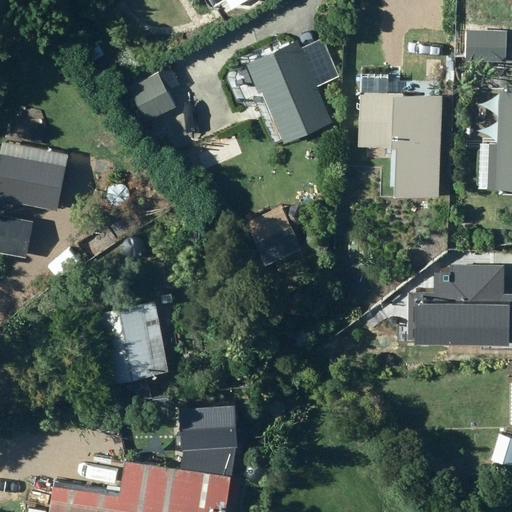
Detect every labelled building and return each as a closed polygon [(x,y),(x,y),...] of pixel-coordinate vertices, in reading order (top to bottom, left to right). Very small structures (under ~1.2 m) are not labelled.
[(221,0),(228,11),(247,0),(221,0)] [(464,62),(504,64),(506,33),(465,31),(464,62)] [(261,95),(282,145),(331,126),(315,87),(338,78),(323,40),(297,50),(294,43),(243,63),(257,97),(261,95)] [(157,75),(124,93),(142,125),(175,108),(157,75)] [(238,96),(245,96),(250,92),(250,84),(245,79),(238,79),(233,84),(233,91),(238,96)] [(497,94),(496,146),(488,146),(487,191),(511,191),(511,86),(507,87),(507,94),(497,94)] [(355,149),(388,149),(388,152),(392,152),(391,199),(438,200),(441,96),(357,94),(355,149)] [(487,130),(491,122),(488,114),(481,110),(473,113),(469,120),(471,128),(479,132),(487,130)] [(66,156),(0,142),(0,144),(0,202),(55,213),(66,156)] [(0,219),(0,254),(26,258),(31,224),(0,219)] [(399,339),(511,340),(511,299),(493,299),(493,274),(435,273),(434,298),(400,298),(399,339)] [(160,297),(161,304),(170,303),(169,296),(160,297)] [(153,303),(93,315),(99,344),(95,344),(97,356),(101,355),(107,386),(130,381),(134,399),(149,396),(145,377),(167,372),(153,303)] [(190,412),(192,429),(245,421),(243,404),(190,412)] [(245,430),(196,434),(197,451),(247,447),(245,430)] [(224,511),(229,480),(122,463),(117,498),(51,488),(47,511),(224,511)]
